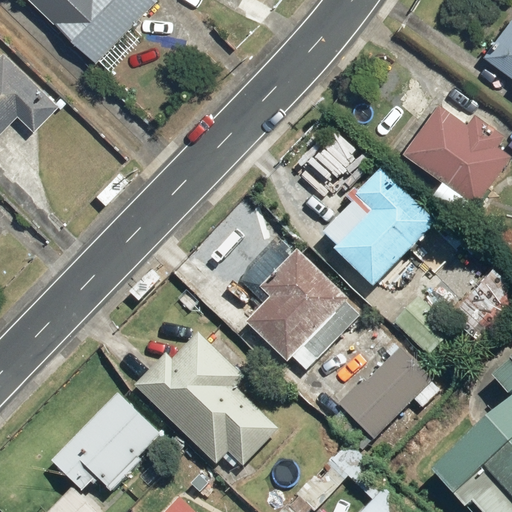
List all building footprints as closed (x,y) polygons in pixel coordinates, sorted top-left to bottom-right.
[(34,0),(97,62),(154,5),(148,0),(34,0)] [(511,19),(484,58),(511,78),(511,85),(511,87),(511,19)] [(0,136),(18,118),(34,134),(59,108),(5,55),(1,59),(0,58),(0,136)] [(437,105),(402,155),(476,206),(510,156),(497,147),(505,135),(474,114),(466,126),(437,105)] [(333,254),(372,292),(436,225),(381,172),(357,197),(353,193),(345,201),(351,207),(322,237),(337,251),(333,254)] [(269,300),(245,325),(286,365),(291,359),(306,373),(361,317),(346,303),(348,302),(296,252),(259,291),(269,300)] [(422,294),(393,320),(427,358),(456,333),(422,294)] [(165,356),(134,389),(216,467),(227,455),(242,469),(278,432),(234,391),(244,381),(197,336),(172,362),(165,356)] [(337,407),(374,442),(414,402),(423,410),(441,391),(399,351),(367,384),(363,380),(337,407)] [(117,397),(51,465),(81,495),(95,481),(111,496),(142,464),(138,460),(160,438),(117,397)] [(511,511),(511,405),(439,472),(476,511),(511,511)] [(364,511),(404,511),(384,492),(364,511)] [(168,511),(188,511),(178,502),(168,511)]
